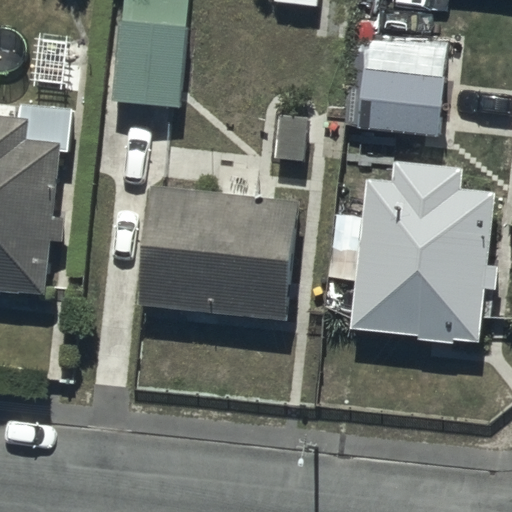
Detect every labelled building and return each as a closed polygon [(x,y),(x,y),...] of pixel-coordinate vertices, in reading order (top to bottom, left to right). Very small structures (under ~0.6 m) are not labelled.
[(191,0),(125,0),(119,93),(185,98),(191,0)] [(368,71),(363,126),(444,133),(448,77),(368,71)] [(0,279),(50,282),(52,231),(67,232),(68,208),(61,207),(63,142),(77,142),(79,94),(25,92),(24,105),(0,104),(0,279)] [(465,155),(398,152),(397,175),(363,174),(356,323),(485,330),(487,281),(501,282),(502,257),(493,257),(497,177),(464,176),(465,155)] [(302,187),(156,175),(146,297),(292,309),(302,187)]
